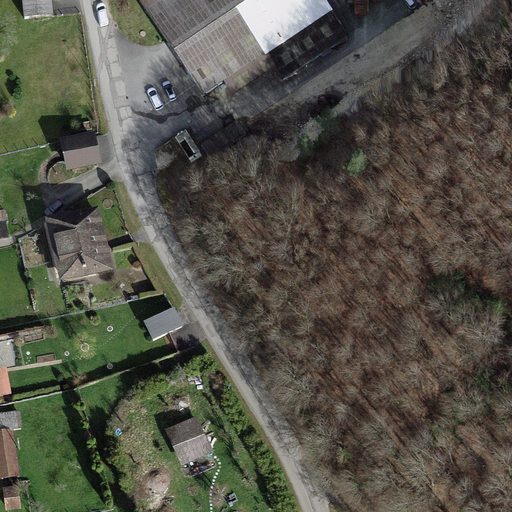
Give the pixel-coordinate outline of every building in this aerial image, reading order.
[(43,0),(19,0),(20,21),(45,19),(43,0)] [(134,0),(195,98),(263,55),(277,79),(333,45),(304,0),(134,0)] [(85,144),(58,148),(61,173),(89,169),(85,144)] [(97,221),(46,231),(55,275),(81,270),(83,282),(109,276),(97,221)] [(171,317),(141,329),(148,346),(178,334),(171,317)] [(188,429),(162,439),(175,473),(201,463),(188,429)] [(8,446),(0,446),(0,478),(12,477),(8,446)]
